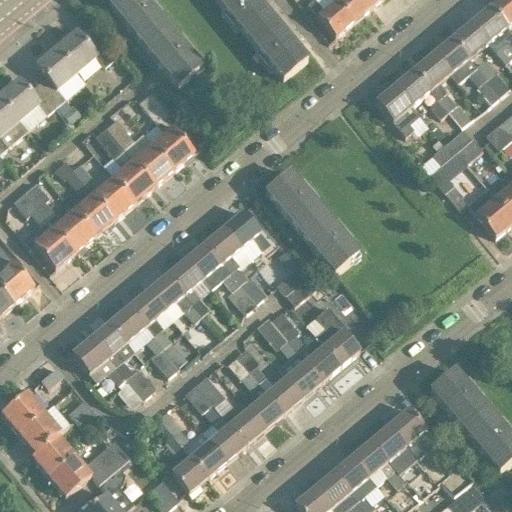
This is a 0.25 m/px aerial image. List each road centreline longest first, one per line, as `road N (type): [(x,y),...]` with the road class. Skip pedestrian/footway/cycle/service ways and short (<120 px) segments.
road 1 (residential): [(0,378),(446,0)]
road 2 (residential): [(235,511),(511,279)]
